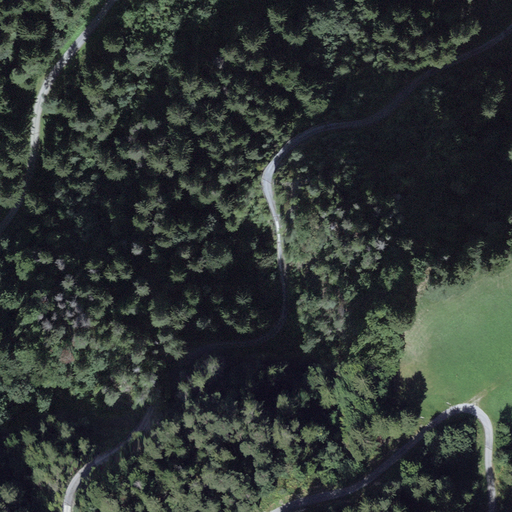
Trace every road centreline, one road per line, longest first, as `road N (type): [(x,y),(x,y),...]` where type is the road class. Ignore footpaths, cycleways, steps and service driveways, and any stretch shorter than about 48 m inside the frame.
road 1 (track): [(66,511),(77,479),(134,437),(195,352),(258,341),(280,326),(281,230),(267,176),(294,142),(374,120),(417,81),(511,29)]
road 2 (track): [(490,511),(488,425),(475,411),(452,410),(377,474),(279,511)]
road 3 (track): [(0,229),(28,175),(45,86),(111,0)]
